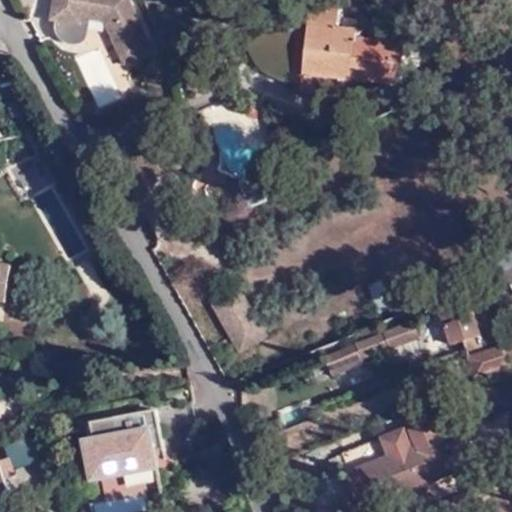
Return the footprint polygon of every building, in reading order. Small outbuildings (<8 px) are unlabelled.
[(121,0),(53,0),(49,31),(55,32),(55,37),(56,42),(59,46),(62,50),(67,53),(72,54),(77,55),(81,53),(85,51),(87,49),(89,42),(91,29),(103,31),(123,74),(153,59),(126,1),(121,0)] [(306,92),(305,95),(341,98),(340,111),(354,112),(357,85),(406,89),(410,48),(364,44),(365,36),(340,35),(342,13),(320,11),(320,18),(312,17),(310,39),(299,38),(295,82),(295,85),(296,89),(299,91),(302,92),(306,92)] [(89,42),(101,44),(103,31),(91,29),(89,42)] [(92,104),(117,96),(102,49),(77,57),(92,104)] [(168,140),(127,157),(142,192),(183,176),(168,140)] [(511,258),(502,267),(511,280),(511,258)] [(0,307),(12,310),(17,273),(0,270),(0,307)] [(242,290),(213,306),(238,350),(267,334),(242,290)] [(470,293),(472,305),(475,313),(489,310),(485,291),(470,293)] [(485,341),(475,313),(472,305),(444,315),(456,351),(485,341)] [(441,318),(421,324),(429,351),(449,346),(441,318)] [(423,345),(417,328),(327,363),(335,383),(370,370),(369,367),(423,345)] [(164,413),(99,426),(108,475),(127,471),(131,488),(165,482),(159,452),(154,452),(152,441),(168,438),(164,413)] [(423,453),(353,479),(364,511),(373,511),(459,480),(445,439),(420,448),(423,453)] [(0,511),(10,511),(0,484),(10,480),(5,466),(0,467),(0,511)]
